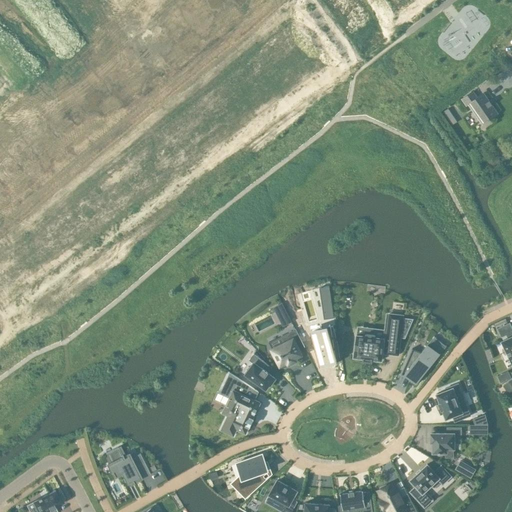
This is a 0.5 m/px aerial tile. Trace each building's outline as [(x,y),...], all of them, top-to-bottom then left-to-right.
[(472,92),(462,99),(465,106),(468,104),(482,123),(497,113),(483,93),(476,98),(472,92)] [(448,108),(443,111),(448,118),(452,115),(448,108)] [(329,285),(319,288),(319,289),(321,289),(325,318),(332,317),(333,318),(334,317),(329,285)] [(291,293),(284,296),(287,304),(294,301),(291,293)] [(354,355),(353,356),(354,357),(354,356),(364,357),(363,360),(371,361),(372,358),(381,360),(382,360),(382,359),(382,352),(385,352),(384,353),(398,355),(400,337),(405,337),(413,319),(403,317),(403,315),(389,313),(386,338),(384,338),(383,337),(383,338),(374,337),(375,334),(367,333),(366,336),(357,334),(356,334),(356,335),(354,355)] [(511,328),(510,323),(498,329),(501,336),(506,334),(508,338),(501,341),(511,362),(511,328)] [(331,324),(311,329),(319,366),(329,363),(329,364),(336,362),(336,361),(338,361),(337,357),(340,356),(337,342),(333,325),(331,326),(331,324)] [(280,345),(272,349),(274,353),(273,354),(277,362),(278,362),(280,365),(289,361),(290,363),(297,359),(296,357),(303,354),(301,349),(305,348),(295,328),(281,336),(284,342),(280,345)] [(412,348),(401,374),(411,378),(411,377),(417,382),(413,386),(413,387),(446,346),(446,345),(440,353),(428,344),(421,352),(412,348)] [(252,362),(244,374),(249,378),(249,379),(257,385),(258,384),(266,390),(270,385),(270,386),(277,378),(263,367),(266,363),(254,353),(249,360),(252,362)] [(220,392),(220,393),(229,397),(227,402),(226,405),(222,412),(228,415),(221,429),(233,435),(237,427),(246,432),(249,425),(250,425),(250,424),(253,418),(254,417),(253,417),(261,401),(256,399),(259,392),(230,372),(220,392)] [(511,378),(503,385),(510,397),(511,395),(511,378)] [(471,415),(467,406),(461,408),(456,395),(462,393),(458,383),(444,388),(445,390),(437,393),(436,393),(436,395),(437,395),(440,403),(439,403),(439,405),(440,404),(442,408),(441,408),(441,410),(442,409),(445,417),(445,419),(447,418),(452,416),(454,422),(471,415)] [(469,434),(486,434),(487,434),(487,426),(485,426),(469,426),(469,434)] [(431,442),(433,442),(433,452),(438,452),(438,453),(441,453),(441,452),(446,452),(446,448),(454,448),(454,434),(461,434),(461,427),(447,427),(447,433),(431,433),(431,442)] [(113,449),(106,453),(106,454),(107,453),(112,462),(110,463),(108,464),(108,465),(112,472),(111,472),(113,476),(115,475),(118,473),(119,473),(122,471),(123,473),(123,472),(124,474),(123,474),(126,478),(128,482),(127,482),(129,485),(129,484),(128,482),(132,480),(133,481),(140,478),(140,477),(149,473),(150,474),(140,453),(139,453),(134,455),(133,452),(128,454),(123,456),(122,454),(118,447),(113,449)] [(268,469),(269,467),(267,461),(268,461),(267,460),(265,461),(262,454),(237,463),(241,476),(234,483),(246,496),(245,498),(266,480),(265,479),(264,479),(261,475),(266,470),(268,469)] [(460,460),(455,469),(471,478),(476,469),(460,460)] [(416,474),(410,479),(416,486),(410,491),(420,502),(427,496),(423,492),(437,479),(442,484),(449,477),(440,467),(434,472),(427,464),(421,469),(416,473),(416,474)] [(277,479),(269,494),(288,505),(286,508),(292,511),(297,501),(293,499),(297,491),(277,479)] [(384,509),(386,508),(388,511),(403,511),(414,507),(416,511),(417,511),(407,493),(401,496),(394,482),(387,485),(386,484),(380,487),(380,489),(378,490),(381,498),(379,499),(384,509)] [(33,501),(37,507),(30,511),(57,511),(54,506),(63,502),(59,496),(58,497),(54,490),(41,498),(40,497),(37,498),(38,499),(33,501)] [(342,505),(338,505),(339,511),(350,511),(350,509),(361,507),(361,511),(372,511),(370,491),(363,492),(363,490),(354,491),(353,491),(353,492),(350,492),(349,492),(340,494),(342,505)] [(328,511),(329,507),(329,504),(306,502),(304,511),(328,511)]
